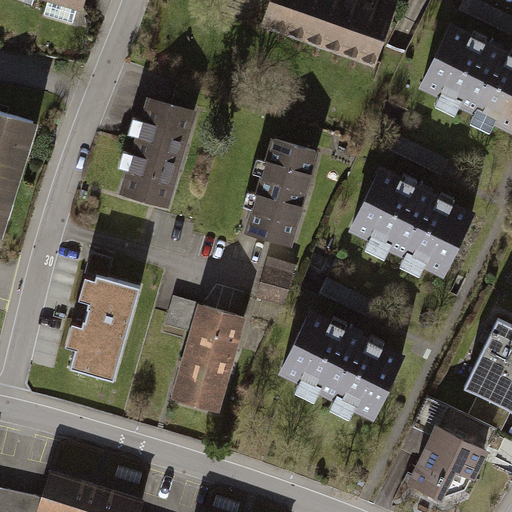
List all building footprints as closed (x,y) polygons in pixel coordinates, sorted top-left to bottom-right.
[(54,0),(15,0),(51,11),(54,0)] [(94,0),(54,0),(51,11),(88,22),(94,0)] [(275,0),(265,28),(380,70),(404,5),(389,0),(382,0),(379,7),(359,0),(275,0)] [(511,17),(476,0),(468,0),(464,9),(511,33),(511,17)] [(511,54),(452,25),(422,84),(443,95),(437,108),(457,118),(464,105),(488,117),(482,130),(499,139),(506,126),(511,128),(511,54)] [(202,116),(151,102),(145,123),(138,121),(133,139),(140,141),(135,157),(128,155),(123,173),(130,175),(123,199),(175,214),(202,116)] [(45,124),(0,110),(0,238),(9,241),(45,124)] [(366,146),(344,136),(334,156),(356,167),(366,146)] [(454,164),(400,137),(393,151),(447,178),(454,164)] [(325,155),(278,143),(272,164),(261,161),(257,175),(268,178),(263,198),(250,195),(246,211),(258,214),(251,241),(298,254),(325,155)] [(479,217),(382,169),(352,228),(372,238),(365,250),(386,260),(392,248),(416,260),(410,272),(429,282),(435,270),(449,277),(479,217)] [(295,276),(270,270),(261,301),(287,307),(295,276)] [(151,291),(103,278),(97,299),(62,290),(41,368),(124,390),(151,291)] [(384,304),(331,278),(324,293),(376,319),(384,304)] [(254,320),(175,298),(165,334),(196,343),(178,404),(226,418),(254,320)] [(410,361),(313,313),(283,373),(300,381),(294,393),(316,404),(322,392),(344,403),(339,414),(360,425),(365,414),(380,421),(410,361)] [(511,327),(501,322),(468,390),(511,411),(511,327)] [(495,460),(442,433),(413,487),(451,507),(465,482),(480,490),(495,460)] [(145,511),(149,502),(53,473),(45,499),(41,511),(145,511)] [(41,511),(45,499),(0,489),(0,511),(41,511)]
